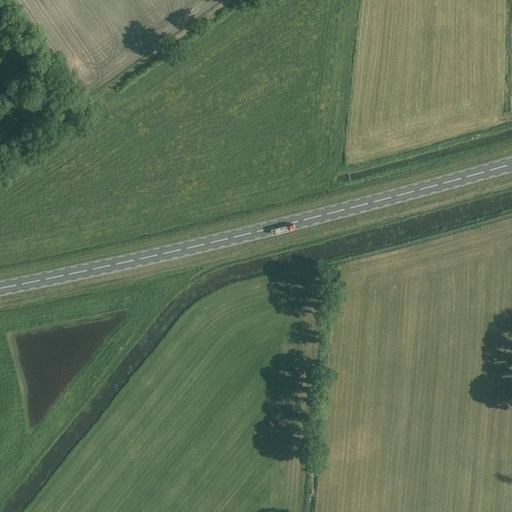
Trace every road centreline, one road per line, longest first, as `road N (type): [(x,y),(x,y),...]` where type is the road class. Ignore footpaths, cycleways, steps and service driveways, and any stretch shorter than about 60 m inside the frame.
road 1 (primary): [(0,290),(311,220),(511,164)]
road 2 (track): [(0,165),(229,0)]
